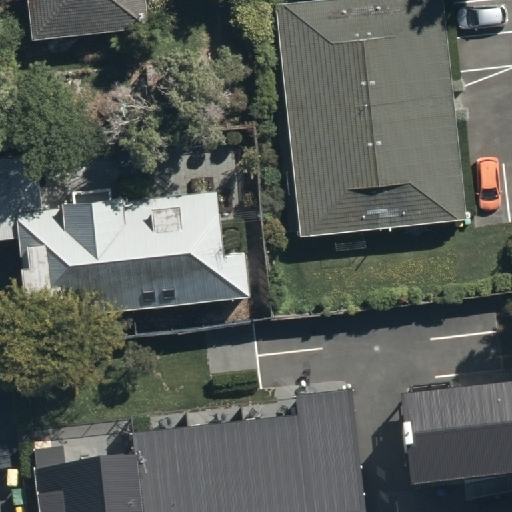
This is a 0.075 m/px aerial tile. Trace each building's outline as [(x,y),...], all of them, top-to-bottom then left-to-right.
[(142,0),(20,0),(26,51),(147,39),(142,0)] [(365,0),(280,8),(303,243),(457,228),(434,0),(365,0)] [(34,161),(0,164),(0,239),(6,239),(3,206),(39,202),(34,161)] [(20,236),(27,314),(83,308),(84,318),(246,302),(241,255),(223,257),(217,201),(111,211),(109,195),(39,202),(3,206),(6,239),(20,236)] [(366,511),(352,371),(282,378),(284,402),(136,418),(139,440),(28,452),(34,511),(268,511),(310,508),(310,511),(366,511)] [(511,511),(511,395),(388,412),(400,498),(502,484),(505,511),(511,511)]
